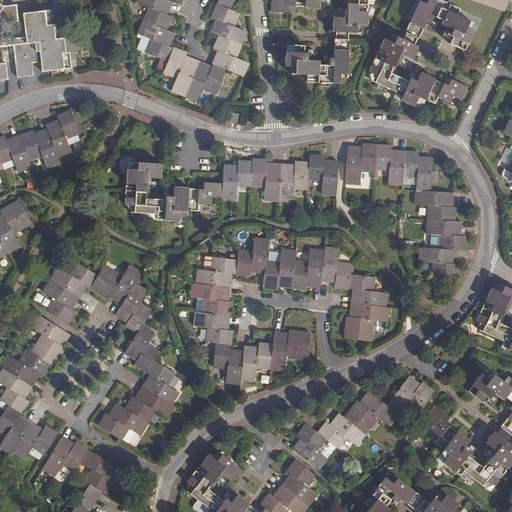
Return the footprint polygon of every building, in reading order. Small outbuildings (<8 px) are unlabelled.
[(0,0),(0,81),(7,80),(5,64),(0,64),(0,48),(13,47),(16,78),(32,76),(31,63),(36,63),(37,66),(40,66),(41,73),(70,69),(68,54),(65,54),(58,55),(56,40),(55,25),(52,25),(50,11),(22,14),(25,38),(3,40),(3,38),(2,28),(6,23),(18,22),(16,5),(3,7),(0,4),(0,0)] [(148,8),(143,21),(165,30),(171,17),(166,15),(171,2),(166,0),(136,0),(135,3),(148,8)] [(216,5),(230,10),(233,0),(216,0),(218,0),(216,5)] [(305,8),(305,0),(271,0),(271,12),(289,13),(289,12),(289,7),(294,7),(305,8)] [(305,0),(305,8),(319,9),(319,0),(305,0)] [(347,0),(346,11),(356,12),(357,4),(367,5),(367,0),(347,0)] [(442,21),(450,5),(440,0),(427,0),(427,1),(425,0),(419,0),(404,33),(406,33),(411,36),(416,26),(423,29),(429,14),(442,21)] [(468,0),(504,12),(507,1),(507,0),(468,0)] [(366,26),(367,5),(357,4),(356,12),(346,11),(346,18),(332,17),(331,31),(335,32),(348,32),(360,33),(360,26),(366,26)] [(238,14),(230,10),(216,5),(211,18),(215,20),(210,33),(219,36),(241,45),(246,32),(233,27),(238,14)] [(457,39),(453,46),(466,52),(475,32),(469,29),(472,22),(457,15),(460,9),(450,5),(442,21),(441,24),(455,31),(452,37),(457,39)] [(145,53),(167,62),(173,48),(168,47),(173,34),(165,30),(143,21),(137,34),(150,40),(145,53)] [(418,39),(423,29),(416,26),(411,36),(417,39),(418,39)] [(411,36),(406,33),(403,40),(414,45),(417,39),(411,36)] [(414,45),(403,40),(392,35),(389,41),(383,39),(374,58),(384,63),(387,56),(396,61),(399,54),(412,60),(418,47),(414,45)] [(235,58),(241,45),(219,36),(213,50),(217,51),(212,65),(226,70),(243,77),(248,64),(235,58)] [(65,39),(67,51),(78,49),(76,37),(65,39)] [(58,55),(65,54),(64,39),(56,40),(58,55)] [(349,40),(347,40),(342,39),(341,50),(334,50),(332,66),(318,65),(317,83),(339,84),(340,78),(347,78),(349,40)] [(342,39),(335,39),(334,39),(334,50),(341,50),(342,39)] [(306,82),(317,83),(318,65),(319,61),(303,60),(303,53),(298,53),(298,46),(285,45),(284,67),(290,67),(290,73),(290,74),(307,75),(306,82)] [(171,91),(184,96),(198,62),(185,57),(186,54),(173,48),(167,62),(162,73),(176,78),(171,91)] [(384,63),(374,58),(368,72),(374,74),(371,81),(396,92),(400,85),(402,79),(390,73),(396,61),(387,56),(384,63)] [(215,95),(226,70),(212,65),(211,68),(198,62),(184,96),(197,101),(202,89),(215,95)] [(424,99),(434,78),(421,72),(414,86),(408,84),(406,88),(400,85),(396,92),(394,98),(413,107),(414,106),(416,101),(423,104),(424,99)] [(406,88),(408,84),(410,79),(403,76),(402,79),(400,85),(406,88)] [(448,85),(434,78),(424,99),(434,104),(437,98),(453,105),(456,98),(461,100),(467,87),(451,80),(448,85)] [(45,126),(47,129),(58,157),(71,151),(70,148),(66,138),(77,134),(79,133),(71,111),(57,116),(59,121),(45,126)] [(240,115),(232,114),(231,122),(239,124),(240,115)] [(511,121),(509,120),(502,133),(510,137),(507,143),(511,145),(511,121)] [(33,131),(19,136),(29,161),(42,156),(47,169),(60,163),(58,157),(47,129),(34,134),(33,131)] [(80,143),(77,134),(66,138),(70,148),(80,143)] [(4,136),(0,137),(0,163),(2,163),(13,159),(18,172),(31,167),(29,161),(19,136),(6,141),(4,136)] [(375,172),(375,169),(377,145),(363,144),(362,148),(348,147),(347,162),(346,183),(360,184),(361,171),(375,172)] [(403,184),(403,176),(405,152),(391,151),(391,146),(377,145),(375,169),(389,170),(388,184),(403,184)] [(417,185),(416,190),(431,191),(432,180),(432,171),(433,158),(419,157),(419,152),(405,152),(403,176),(417,176),(417,185)] [(310,155),(309,163),(308,179),(323,180),(322,193),(336,194),(338,162),(325,161),(325,156),(310,155)] [(253,159),(253,161),(251,186),(266,187),(265,200),(279,201),(281,164),(267,163),(267,160),(253,159)] [(224,165),(223,183),(222,198),(236,199),(237,185),(251,186),(253,161),(238,161),(238,166),(224,165)] [(137,184),(147,184),(147,177),(161,178),(162,163),(134,162),(133,169),(127,169),(126,190),(136,191),(137,184)] [(295,165),(281,164),(279,201),(293,201),(294,188),(308,189),(308,179),(309,163),(295,162),(295,165)] [(511,174),(511,173),(506,170),(502,168),(500,175),(502,178),(509,181),(511,174)] [(361,188),(370,188),(371,173),(362,172),(361,188)] [(403,184),(417,185),(417,176),(403,176),(403,184)] [(204,188),(189,187),(187,210),(198,211),(199,204),(215,205),(216,197),(222,198),(223,183),(204,182),(204,188)] [(146,198),(147,184),(137,184),(136,191),(126,190),(125,205),(126,205),(131,205),(131,211),(131,213),(141,213),(158,214),(159,206),(159,199),(146,198)] [(166,206),(159,206),(158,214),(158,220),(180,221),(180,214),(187,215),(187,210),(189,187),(174,186),(173,202),(166,201),(166,206)] [(431,191),(416,190),(415,205),(429,205),(428,219),(455,221),(456,207),(452,207),(453,193),(431,191)] [(159,196),(159,199),(159,206),(166,206),(166,201),(167,196),(159,196)] [(0,214),(0,238),(8,253),(20,245),(12,232),(25,225),(26,227),(32,223),(19,200),(0,210),(0,212),(1,214),(0,214)] [(455,221),(428,219),(427,234),(441,235),(441,249),(457,249),(464,250),(465,236),(460,235),(461,221),(455,221)] [(251,271),(265,273),(266,261),(269,240),(254,238),(253,252),(239,250),(238,260),(236,274),(250,276),(251,271)] [(457,249),(441,249),(420,247),(419,262),(433,262),(432,277),(458,278),(459,264),(456,264),(457,249)] [(278,286),(291,287),(294,261),(296,251),(282,249),(280,263),(266,261),(265,273),(263,287),(277,289),(278,286)] [(320,288),(321,281),(325,251),(310,249),(308,263),(294,261),(291,287),(306,289),(306,286),(320,288)] [(334,288),(349,290),(350,275),(351,266),(338,264),(339,250),(325,249),(325,251),(321,281),(335,283),(334,288)] [(205,256),(203,270),(212,271),(214,257),(205,256)] [(231,274),(236,274),(238,260),(214,257),(212,271),(203,270),(198,269),(197,284),(230,288),(231,274)] [(59,267),(51,279),(79,297),(86,285),(90,287),(98,275),(78,262),(71,275),(59,267)] [(105,265),(98,275),(90,287),(109,299),(111,296),(122,304),(135,283),(142,273),(130,265),(121,279),(110,271),(111,269),(105,265)] [(353,290),(352,304),(384,308),(386,294),(372,292),(374,278),(350,275),(349,290),(353,290)] [(79,297),(51,279),(43,291),(55,299),(47,311),(68,323),(76,311),(71,308),(79,297)] [(148,291),(135,283),(122,304),(116,314),(128,322),(126,325),(138,332),(143,324),(152,310),(140,303),(148,291)] [(228,302),(230,288),(197,284),(193,283),(191,297),(198,298),(204,299),(203,313),(229,316),(231,302),(228,302)] [(490,288),(482,308),(491,312),(494,306),(503,310),(506,303),(511,305),(511,289),(499,284),(496,291),(492,289),(490,288)] [(204,299),(198,298),(196,312),(203,313),(204,299)] [(384,308),(352,304),(350,318),(347,317),(344,339),(370,342),(371,335),(369,335),(370,320),(386,322),(388,308),(384,308)] [(478,330),(503,341),(507,334),(509,328),(497,322),(503,310),(494,306),(491,312),(482,308),(476,321),(481,324),(478,330)] [(228,330),(229,316),(203,313),(196,312),(195,326),(209,328),(207,342),(216,343),(231,345),(233,331),(228,330)] [(32,352),(50,364),(54,367),(65,348),(62,346),(70,334),(64,330),(39,314),(31,327),(45,336),(38,347),(36,346),(32,352)] [(155,333),(143,324),(138,332),(125,353),(137,360),(134,364),(147,372),(154,360),(160,352),(148,344),(155,333)] [(273,345),(270,369),(285,370),(287,355),(300,356),(300,359),(307,360),(311,333),(289,331),(288,334),(275,332),(273,345)] [(511,336),(507,334),(503,341),(501,347),(511,351),(511,336)] [(230,350),(231,345),(216,343),(213,367),(228,369),(226,383),(240,384),(241,379),(244,352),(230,350)] [(245,347),(244,352),(241,379),(255,381),(257,367),(270,369),(273,345),(259,343),(259,348),(245,347)] [(42,376),(50,364),(32,352),(27,349),(20,361),(9,354),(1,366),(4,368),(32,386),(39,374),(42,376)] [(175,372),(154,360),(147,372),(151,374),(143,386),(171,404),(179,392),(167,385),(175,372)] [(24,397),(32,386),(4,368),(0,374),(0,382),(8,388),(1,400),(8,405),(21,412),(29,400),(24,397)] [(505,397),(511,387),(511,379),(507,376),(503,382),(490,371),(485,377),(480,373),(467,390),(477,399),(482,393),(485,396),(490,390),(503,400),(505,397)] [(506,376),(500,371),(497,375),(503,380),(506,376)] [(386,406),(397,415),(405,404),(416,412),(433,391),(421,383),(419,385),(408,377),(386,406)] [(171,404),(143,386),(136,398),(133,397),(126,409),(148,423),(155,411),(167,418),(175,406),(171,404)] [(388,426),(397,415),(386,406),(368,392),(359,403),(357,401),(344,418),(365,434),(369,429),(367,427),(376,416),(388,426)] [(482,393),(477,399),(481,401),(485,396),(482,393)] [(148,423),(126,409),(117,403),(110,415),(106,413),(99,426),(121,440),(129,428),(140,435),(148,423)] [(19,416),(21,412),(8,405),(0,418),(0,430),(7,435),(0,444),(0,446),(12,454),(13,451),(31,423),(19,416)] [(443,450),(457,431),(445,422),(449,417),(434,406),(425,417),(430,421),(426,427),(439,437),(435,443),(443,450)] [(356,446),(365,434),(344,418),(338,414),(330,425),(326,422),(317,434),(324,439),(336,448),(345,437),(356,446)] [(511,423),(511,422),(506,418),(500,427),(501,428),(506,431),(511,423)] [(43,430),(31,423),(13,451),(25,458),(29,453),(33,446),(43,453),(45,454),(58,434),(45,426),(43,430)] [(316,450),(324,439),(317,434),(305,424),(297,436),(300,439),(292,450),(318,470),(327,459),(316,450)] [(508,438),(510,435),(506,431),(501,428),(498,431),(496,434),(506,441),(508,438)] [(469,440),(457,431),(443,450),(440,453),(441,454),(446,458),(442,463),(459,476),(463,472),(468,465),(462,461),(465,457),(459,452),(469,440)] [(511,452),(511,445),(506,441),(496,434),(493,431),(484,443),(495,451),(491,457),(499,463),(495,468),(503,475),(511,462),(511,454),(511,452)] [(75,472),(81,462),(89,450),(77,442),(75,445),(63,437),(43,468),(56,476),(63,465),(75,472)] [(39,460),(43,453),(33,446),(29,453),(39,460)] [(85,481),(89,484),(102,492),(106,494),(113,482),(109,479),(116,467),(89,450),(81,462),(93,469),(85,481)] [(215,450),(209,455),(214,458),(218,453),(215,450)] [(208,472),(215,478),(220,473),(231,482),(240,470),(218,453),(214,458),(209,455),(195,472),(203,478),(208,472)] [(442,463),(446,458),(440,453),(433,463),(439,467),(442,463)] [(468,453),(465,457),(462,461),(468,465),(472,460),(474,457),(468,453)] [(494,486),(503,475),(495,468),(499,463),(491,457),(482,468),(472,460),(468,465),(463,472),(484,488),(489,483),(494,486)] [(290,475),(281,486),(307,506),(316,495),(305,486),(314,475),(295,461),(286,472),(290,475)] [(187,492),(198,501),(209,509),(214,503),(217,498),(207,490),(215,478),(208,472),(203,478),(195,472),(186,483),(187,484),(191,487),(187,492)] [(384,477),(371,495),(385,506),(394,495),(406,504),(411,498),(419,505),(423,500),(424,499),(393,476),(389,481),(384,477)] [(489,483),(484,488),(489,492),(494,486),(489,483)] [(102,492),(89,484),(86,490),(98,498),(102,492)] [(302,511),(307,506),(281,486),(273,497),(269,495),(260,506),(265,509),(268,511),(285,511),(288,509),(291,511),(302,511)] [(98,498),(86,490),(82,496),(94,504),(98,498)] [(242,511),(249,504),(237,495),(227,508),(222,504),(219,507),(214,503),(209,509),(206,511),(242,511)] [(219,507),(222,504),(225,499),(220,495),(217,498),(214,503),(219,507)] [(385,506),(371,495),(364,503),(369,508),(366,511),(384,511),(388,508),(385,506)] [(436,496),(429,505),(423,511),(450,511),(451,511),(459,511),(463,508),(446,495),(441,500),(436,496)] [(94,504),(82,496),(78,502),(90,510),(94,504)] [(411,498),(406,504),(415,511),(415,510),(419,505),(411,498)] [(150,508),(151,500),(142,499),(141,507),(150,508)] [(423,511),(429,505),(423,500),(419,505),(415,510),(417,511),(423,511)] [(196,511),(206,511),(209,509),(198,501),(193,507),(194,510),(196,511)] [(89,511),(90,510),(78,502),(71,511),(89,511)]
